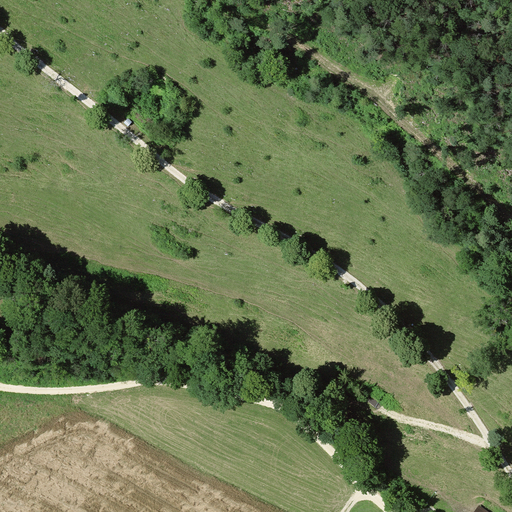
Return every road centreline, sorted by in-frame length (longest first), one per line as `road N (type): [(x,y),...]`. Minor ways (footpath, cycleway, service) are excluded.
road 1 (track): [(0,30),(202,192),(350,276),(421,344),(511,470)]
road 2 (track): [(393,511),(283,406),(155,380),(56,393),(0,385)]
road 3 (track): [(280,39),(374,95),(511,218)]
road 4 (track): [(374,95),(511,8)]
